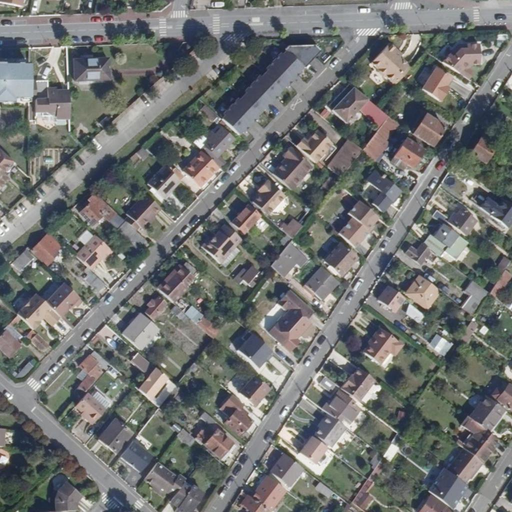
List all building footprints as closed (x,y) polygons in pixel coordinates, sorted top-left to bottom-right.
[(482,48),(497,47),(496,37),(481,38),(482,48)] [(396,49),(389,43),(371,63),(378,69),(378,72),(383,76),(385,76),(392,82),(407,66),(399,58),(393,52),(396,49)] [(442,62),(458,72),(462,65),(465,68),(467,64),(479,64),(479,44),(458,45),(442,62)] [(285,47),(284,49),(286,51),(303,68),(318,52),(313,47),(285,47)] [(396,49),(393,52),(399,58),(402,55),(396,49)] [(221,120),(238,135),(241,132),(243,130),(245,131),(255,120),(254,119),(256,116),(263,109),(265,107),(266,108),(277,97),(275,96),(278,94),(287,84),(288,86),(298,75),(297,74),(300,71),(303,68),(286,51),(282,55),(281,53),(266,69),(268,70),(261,78),(259,76),(245,91),(246,93),(239,100),(238,99),(223,114),(225,116),(221,120)] [(74,82),(109,80),(108,59),(73,60),(74,82)] [(36,98),(36,81),(36,64),(0,65),(0,102),(21,102),(21,98),(36,98)] [(392,82),(395,84),(410,68),(407,66),(392,82)] [(423,86),(442,98),(447,90),(443,88),(446,85),(451,77),(436,67),(423,86)] [(57,119),(70,119),(69,96),(64,96),(64,94),(62,91),(56,91),(56,88),(48,88),(48,81),(36,81),(36,98),(36,112),(45,112),(46,116),(56,115),(57,119)] [(357,110),(367,98),(349,84),(328,105),(332,109),(330,110),(345,123),(357,110)] [(357,110),(378,128),(388,116),(367,98),(357,110)] [(199,109),(211,122),(216,117),(205,104),(199,109)] [(431,147),(444,127),(424,115),(412,134),(431,147)] [(378,128),(388,137),(398,124),(388,116),(378,128)] [(500,138),(505,131),(495,124),(491,131),(500,138)] [(213,162),(219,156),(234,140),(222,128),(215,135),(212,132),(206,138),(209,141),(200,150),(202,152),(213,162)] [(359,153),(370,161),(388,137),(378,128),(361,150),(359,153)] [(296,146),(314,162),(330,144),(316,131),(309,139),(310,141),(307,144),(306,142),(302,139),(296,146)] [(469,154),(484,163),(495,145),(481,136),(469,154)] [(328,168),(340,177),(359,153),(361,150),(350,140),(328,168)] [(422,155),(422,153),(422,151),(405,140),(391,161),(400,167),(403,162),(412,167),(417,160),(419,160),(422,155)] [(271,173),(289,190),(310,167),(286,145),(270,163),(275,168),(271,173)] [(143,159),(148,152),(140,147),(136,154),(143,159)] [(0,185),(18,166),(0,150),(0,185)] [(183,172),(200,187),(218,167),(213,162),(202,152),(183,172)] [(224,164),(222,162),(224,160),(219,156),(213,162),(218,167),(220,169),(224,164)] [(148,184),(163,199),(180,181),(172,173),(165,166),(148,184)] [(181,181),(185,176),(176,168),(172,173),(180,181),(181,181)] [(382,212),(399,192),(375,170),(366,180),(380,193),(371,203),(382,212)] [(328,193),(337,182),(330,176),(321,188),(328,193)] [(260,193),(254,200),(261,207),(263,205),(271,212),(285,196),(267,180),(260,187),(263,190),(260,193)] [(80,213),(92,225),(105,211),(103,209),(107,204),(96,193),(88,201),(90,203),(80,213)] [(141,227),(152,215),(154,217),(161,208),(146,194),(127,214),(129,216),(141,227)] [(476,194),(470,201),(476,205),(482,198),(476,194)] [(489,215),(506,228),(511,219),(511,205),(501,198),(489,215)] [(254,200),(252,202),(267,216),(271,212),(263,205),(261,207),(254,200)] [(244,225),(248,228),(259,216),(247,205),(232,222),(240,229),(244,225)] [(448,221),(446,220),(447,218),(437,210),(432,216),(441,223),(445,226),(448,223),(465,236),(477,221),(461,209),(455,217),(452,215),(448,221)] [(356,229),(367,239),(380,224),(369,214),(356,229)] [(141,227),(145,231),(156,218),(154,217),(152,215),(141,227)] [(136,231),(141,227),(129,216),(125,221),(136,231)] [(255,224),(262,231),(268,225),(260,218),(255,224)] [(293,220),(283,231),(286,234),(291,239),(301,227),(293,220)] [(137,248),(145,240),(136,231),(125,221),(117,229),(137,248)] [(423,244),(440,257),(444,252),(455,260),(468,243),(445,226),(441,223),(432,237),(429,235),(423,244)] [(240,251),(235,247),(242,239),(225,224),(210,241),(208,239),(201,247),(220,264),(225,258),(230,262),(240,251)] [(53,258),(52,256),(61,247),(48,234),(31,250),(46,265),(53,258)] [(285,247),(288,243),(291,239),(286,234),(279,242),(285,247)] [(108,251),(110,249),(96,236),(94,238),(108,251)] [(76,257),(91,270),(108,251),(94,238),(76,257)] [(289,268),(290,269),(302,255),(288,243),(285,247),(270,265),(282,276),(289,268)] [(324,261),(340,276),(356,258),(339,243),(324,261)] [(431,264),(437,256),(421,244),(417,251),(410,246),(405,254),(420,265),(424,259),(431,264)] [(19,271),(33,258),(26,250),(12,263),(19,271)] [(498,265),(504,270),(511,261),(504,256),(498,265)] [(193,276),(192,275),(196,271),(187,262),(183,267),(182,265),(159,291),(172,303),(187,286),(185,285),(193,276)] [(495,273),(500,277),(504,270),(498,265),(494,272),(495,273)] [(243,279),(247,283),(258,271),(252,266),(247,272),(243,269),(234,279),(239,283),(243,279)] [(321,299),(338,281),(322,267),(303,288),(311,295),(313,293),(321,299)] [(489,294),(496,298),(511,275),(504,270),(500,277),(494,285),(489,294)] [(97,292),(105,284),(92,271),(84,279),(97,292)] [(494,285),(500,277),(495,273),(490,282),(494,285)] [(404,293),(425,309),(439,291),(418,275),(404,293)] [(43,301),(60,316),(67,308),(69,310),(72,307),(76,310),(83,302),(61,281),(43,301)] [(461,307),(474,317),(489,294),(484,290),(473,282),(466,292),(470,295),(461,307)] [(378,301),(392,312),(403,298),(389,286),(378,301)] [(302,317),(306,320),(312,312),(289,291),(276,305),(283,311),(285,308),(288,311),(286,314),(281,320),(292,329),(299,320),(302,317)] [(36,294),(17,314),(18,315),(22,319),(33,329),(39,322),(38,321),(42,316),(44,318),(52,326),(60,316),(43,301),(36,294)] [(144,312),(153,319),(166,304),(158,297),(154,301),(152,299),(147,305),(149,307),(144,312)] [(416,320),(422,313),(412,305),(406,312),(416,320)] [(185,321),(188,318),(175,306),(172,310),(185,321)] [(198,325),(204,318),(196,311),(190,318),(198,325)] [(123,335),(140,350),(159,329),(141,313),(133,321),(134,323),(123,335)] [(18,341),(23,336),(14,327),(22,319),(18,315),(5,329),(7,330),(0,337),(0,347),(9,357),(21,345),(18,341)] [(213,338),(218,331),(204,318),(198,325),(213,338)] [(267,332),(278,342),(287,332),(289,333),(292,329),(281,320),(279,318),(267,332)] [(458,337),(465,341),(476,326),(469,321),(458,337)] [(399,346),(401,344),(381,328),(379,331),(399,346)] [(48,345),(49,344),(33,330),(27,337),(42,351),(43,351),(45,353),(50,347),(48,345)] [(362,350),(363,351),(379,331),(377,330),(362,350)] [(393,354),(399,346),(379,331),(363,351),(378,364),(389,350),(393,354)] [(258,367),(273,350),(255,334),(240,351),(258,367)] [(434,334),(426,346),(443,357),(450,345),(434,334)] [(105,370),(110,364),(94,350),(79,365),(83,369),(89,374),(83,381),(75,390),(81,395),(101,371),(95,366),(97,363),(105,370)] [(143,392),(159,407),(175,386),(170,381),(156,398),(152,395),(166,378),(137,353),(131,361),(153,380),(143,392)] [(188,370),(192,374),(199,365),(195,361),(188,370)] [(444,375),(443,374),(447,368),(443,365),(436,374),(441,378),(444,375)] [(119,379),(123,375),(112,366),(107,371),(114,377),(115,376),(119,379)] [(342,386),(360,400),(375,380),(359,368),(352,377),(349,380),(347,379),(342,386)] [(77,376),(83,381),(89,374),(83,369),(77,376)] [(239,392),(253,405),(267,389),(254,376),(239,392)] [(320,383),(331,391),(336,384),(326,376),(320,383)] [(511,410),(511,386),(508,384),(503,391),(497,387),(491,396),(496,400),(497,399),(511,410)] [(159,407),(163,410),(180,390),(175,386),(159,407)] [(358,402),(360,400),(342,386),(341,388),(358,402)] [(104,408),(101,405),(106,399),(96,391),(91,397),(86,393),(75,406),(86,415),(84,417),(91,423),(104,408)] [(353,404),(354,403),(339,391),(330,402),(329,401),(322,409),(327,413),(339,422),(342,418),(348,424),(359,409),(353,404)] [(233,394),(219,408),(229,417),(237,408),(240,410),(245,406),(233,394)] [(469,418),(488,433),(504,410),(486,396),(469,418)] [(224,422),(239,435),(252,420),(240,410),(237,408),(229,417),(224,422)] [(210,425),(214,421),(204,412),(200,416),(210,425)] [(328,445),(330,447),(345,427),(339,422),(327,413),(320,423),(322,424),(318,428),(314,434),(318,436),(328,445)] [(495,448),(494,447),(498,441),(488,433),(469,418),(467,416),(461,426),(473,434),(465,445),(463,448),(464,449),(482,463),(488,454),(490,456),(495,448)] [(115,452),(131,433),(115,419),(98,438),(115,452)] [(189,445),(195,438),(182,427),(177,434),(189,445)] [(235,446),(217,429),(211,436),(204,429),(196,438),(222,461),(235,446)] [(299,451),(313,463),(326,447),(316,439),(311,436),(299,451)] [(326,447),(328,445),(318,436),(316,439),(326,447)] [(139,472),(152,456),(130,440),(118,456),(139,472)] [(437,463),(440,460),(425,449),(423,452),(437,463)] [(484,464),(482,463),(464,449),(448,471),(465,484),(469,478),(477,468),(479,470),(484,464)] [(372,467),(374,469),(383,456),(378,452),(370,462),(374,464),(372,467)] [(270,471),(290,486),(303,468),(283,453),(270,471)] [(368,479),(372,483),(388,460),(383,456),(374,469),(368,479)] [(166,491),(174,496),(184,481),(186,478),(179,474),(177,476),(157,462),(145,479),(153,486),(157,488),(155,491),(163,496),(166,491)] [(443,468),(430,488),(454,507),(467,486),(465,484),(448,471),(443,468)] [(469,478),(472,480),(479,470),(477,468),(469,478)] [(269,511),(285,490),(266,476),(251,497),(269,511)] [(364,508),(372,497),(366,493),(373,483),(372,483),(368,479),(354,500),(364,508)] [(175,511),(190,511),(202,493),(184,481),(174,496),(170,501),(178,507),(175,511)] [(74,511),(74,502),(80,496),(65,482),(57,491),(55,490),(52,499),(55,500),(55,511),(60,511),(74,511)] [(328,497),(333,492),(320,482),(316,487),(328,497)] [(454,507),(430,488),(428,491),(452,509),(454,507)] [(251,511),(268,511),(269,511),(251,497),(248,495),(241,504),(251,511)] [(451,511),(429,496),(418,511),(451,511)]
